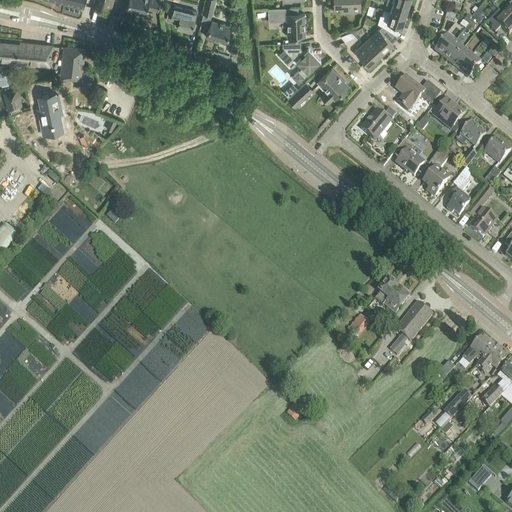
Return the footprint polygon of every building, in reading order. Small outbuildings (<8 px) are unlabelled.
[(94,0),(93,9),(111,13),(113,0),(94,0)] [(148,8),(158,11),(160,0),(129,0),(127,9),(146,14),(148,8)] [(206,36),(226,43),(231,27),(210,20),(211,16),(212,16),(216,0),(206,0),(203,13),(201,22),(202,22),(210,25),(210,26),(208,29),(206,36)] [(334,0),(334,7),(340,7),(341,13),(351,12),(351,7),(360,6),(360,0),(334,0)] [(405,17),(409,6),(389,0),(387,0),(386,4),(392,6),(390,12),(405,17)] [(444,0),(457,4),(456,9),(455,8),(455,9),(460,11),(462,5),(461,5),(462,0),(444,0)] [(177,27),(192,30),(197,11),(170,5),(167,20),(178,23),(177,27)] [(288,37),(305,36),(304,13),(291,14),(291,8),(268,8),(269,22),(287,21),(288,37)] [(402,27),(405,17),(390,12),(384,10),(382,15),(380,15),(378,23),(382,26),(390,31),(392,24),(402,27)] [(509,35),(511,31),(511,23),(504,15),(499,11),(488,22),(493,27),(491,29),(495,33),(501,27),(509,35)] [(468,25),(471,22),(465,18),(463,22),(460,25),(465,29),(468,25)] [(395,34),(390,31),(382,26),(379,29),(371,36),(385,52),(393,44),(389,40),(395,34)] [(340,36),(345,41),(356,37),(356,36),(351,31),(340,36)] [(434,50),(442,57),(455,41),(447,34),(434,50)] [(371,36),(363,44),(377,59),(385,52),(371,36)] [(49,67),(52,45),(20,42),(20,44),(0,41),(0,61),(18,63),(34,65),(48,67),(49,67)] [(442,57),(451,64),(464,48),(455,41),(442,57)] [(298,83),(321,61),(309,48),(304,53),(301,49),(301,42),(283,43),(283,47),(285,49),(279,55),(288,65),(294,59),(302,67),(292,76),(298,83)] [(369,67),(377,59),(363,44),(355,51),(369,67)] [(64,47),(62,74),(81,76),(84,52),(85,49),(64,47)] [(451,64),(460,71),(472,55),(464,48),(451,64)] [(238,59),(224,55),(221,64),(235,68),(238,59)] [(472,55),(460,71),(468,78),(481,62),(472,55)] [(318,81),(327,91),(322,96),(328,103),(334,97),(335,98),(348,85),(332,68),(318,81)] [(436,99),(441,93),(427,82),(422,89),(406,77),(395,89),(403,96),(397,103),(408,112),(421,96),(432,105),(436,99)] [(306,82),(289,99),(295,106),(313,90),(306,82)] [(23,108),(19,93),(3,98),(7,112),(23,108)] [(39,113),(42,130),(61,127),(59,114),(61,114),(59,98),(49,99),(49,97),(39,99),(41,112),(39,113)] [(458,121),(464,113),(456,107),(455,108),(446,100),(447,99),(446,99),(433,116),(455,134),(463,125),(458,121)] [(392,119),(396,114),(390,108),(385,113),(392,119)] [(390,123),(376,111),(361,129),(375,141),(379,136),(383,139),(387,134),(383,131),(390,123)] [(107,129),(113,131),(117,122),(111,120),(107,129)] [(421,120),(415,127),(419,130),(425,124),(421,120)] [(475,148),(485,135),(477,128),(478,127),(471,121),(459,135),(475,148)] [(499,164),(510,150),(495,138),(484,152),(499,164)] [(405,140),(393,154),(399,158),(396,163),(402,168),(403,167),(414,176),(424,163),(411,152),(414,147),(405,140)] [(449,178),(439,170),(451,156),(441,148),(430,163),(435,167),(423,182),(429,187),(427,191),(434,197),(449,178)] [(477,155),(470,150),(465,157),(461,154),(456,160),(466,168),(477,155)] [(490,187),(501,173),(495,168),(483,182),(490,187)] [(454,184),(458,187),(448,200),(452,203),(447,209),(452,213),(453,211),(459,216),(471,201),(461,193),(470,182),(466,179),(468,177),(462,173),(454,184)] [(484,236),(497,220),(481,208),(484,204),(478,199),(470,210),(477,217),(469,227),(476,232),(477,230),(484,236)] [(0,230),(0,258),(18,237),(4,226),(0,230)] [(497,233),(493,238),(497,241),(501,236),(497,233)] [(410,296),(400,288),(388,279),(378,291),(380,293),(369,306),(377,313),(384,305),(395,314),(410,296)] [(417,303),(395,330),(402,336),(390,350),(396,355),(408,341),(410,342),(432,315),(417,303)] [(360,315),(348,330),(357,338),(369,323),(360,315)] [(459,337),(445,326),(429,345),(443,356),(459,337)] [(475,358),(480,362),(492,348),(480,338),(462,359),(469,365),(475,358)] [(505,359),(492,348),(480,362),(477,366),(485,372),(488,369),(492,366),(496,369),(505,359)] [(438,374),(444,379),(455,368),(449,362),(438,374)] [(511,383),(511,364),(509,362),(497,376),(503,382),(498,388),(496,386),(481,400),(489,408),(509,387),(511,383)] [(451,419),(471,398),(466,394),(463,397),(461,395),(444,413),(451,419)] [(295,404),(285,414),(294,423),(304,413),(295,404)] [(511,409),(501,423),(507,428),(511,421),(511,409)] [(448,423),(440,432),(449,441),(457,432),(448,423)] [(478,492),(483,486),(474,478),(468,484),(478,492)] [(390,488),(384,494),(392,502),(398,496),(390,488)]
